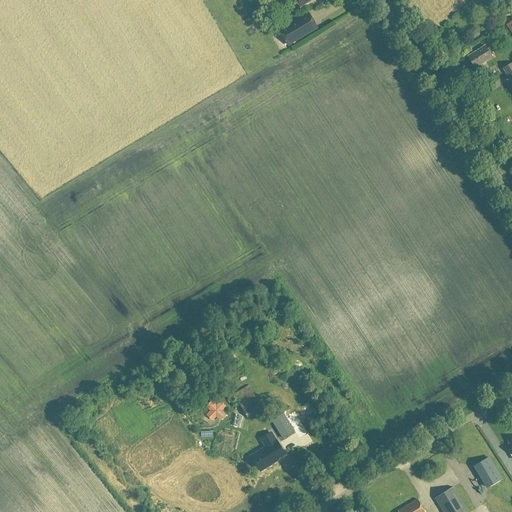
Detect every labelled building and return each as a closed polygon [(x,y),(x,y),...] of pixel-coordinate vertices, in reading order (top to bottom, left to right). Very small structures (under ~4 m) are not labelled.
[(279,31),(288,45),(317,28),(308,14),(279,31)] [(474,68),(492,57),(485,46),(467,57),(474,68)] [(510,81),(511,79),(511,62),(503,68),(510,81)] [(238,376),(242,367),(237,365),(233,373),(238,376)] [(239,397),(250,392),(248,388),(238,394),(239,397)] [(216,415),(220,419),(224,414),(221,410),(225,406),(220,401),(216,405),(211,401),(207,406),(211,410),(207,414),(212,418),(216,415)] [(251,419),(260,414),(257,409),(248,414),(251,419)] [(283,415),(272,422),(283,439),(294,432),(283,415)] [(285,455),(277,441),(276,441),(271,433),(261,439),(266,448),(255,454),(259,461),(255,464),(260,471),(278,461),(277,460),(285,455)] [(481,469),(492,463),(488,458),(478,464),(481,469)] [(268,473),(278,488),(297,475),(288,461),(268,473)] [(467,511),(452,487),(435,498),(443,511),(467,511)] [(397,511),(424,511),(417,500),(398,511),(397,511)]
